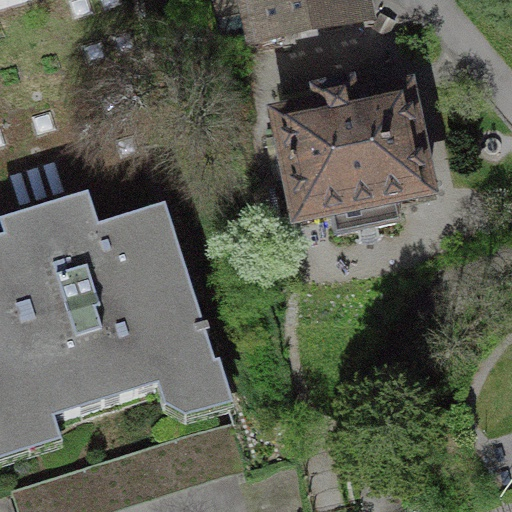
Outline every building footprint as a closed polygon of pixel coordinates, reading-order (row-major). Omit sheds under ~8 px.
[(0,0),(0,10),(32,0),(0,0)] [(250,0),(258,35),(359,15),(355,0),(250,0)] [(321,110),(278,119),(304,244),(433,217),(406,94),(375,100),(371,85),(345,90),(318,96),(321,110)] [(0,475),(60,456),(52,434),(157,401),(164,422),(187,431),(232,416),(163,210),(96,233),(84,198),(1,226),(7,246),(0,248),(0,475)] [(129,511),(248,474),(231,424),(11,496),(16,511),(129,511)]
